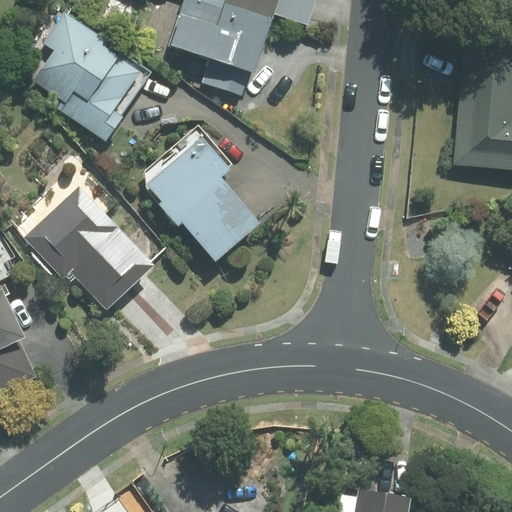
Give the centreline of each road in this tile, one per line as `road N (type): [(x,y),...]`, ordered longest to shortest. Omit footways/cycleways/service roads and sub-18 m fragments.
road 1 (residential): [(0,501),(158,396),(209,378),(337,366)]
road 2 (residential): [(337,366),(375,0)]
road 3 (residential): [(337,366),(426,385),(511,430)]
